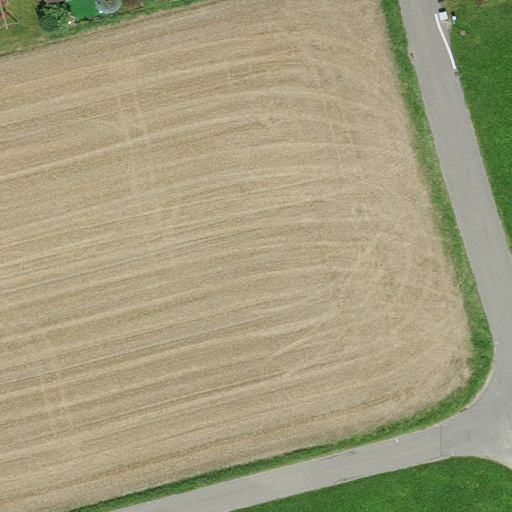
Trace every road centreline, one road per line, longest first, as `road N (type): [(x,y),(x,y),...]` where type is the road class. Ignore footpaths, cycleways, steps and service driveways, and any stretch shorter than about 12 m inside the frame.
road 1 (track): [(174,511),(511,423)]
road 2 (residential): [(511,335),(422,0)]
